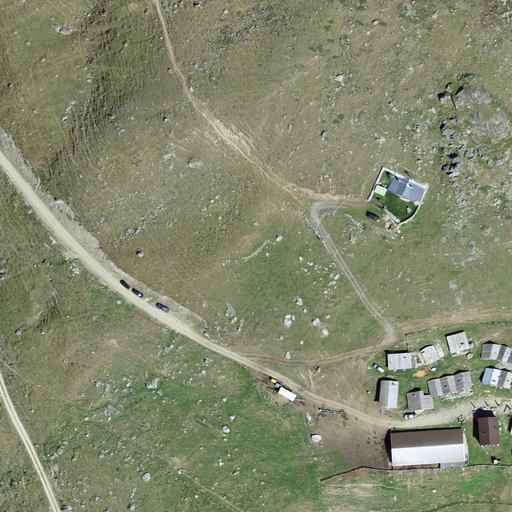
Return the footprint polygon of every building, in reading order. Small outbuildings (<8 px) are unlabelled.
[(422,192),(391,178),(384,193),(415,207),(422,192)] [(465,333),(448,338),(452,353),(469,348),(465,333)] [(434,346),(421,350),(426,364),(439,360),(438,358),(434,346)] [(511,350),(502,346),(484,346),(484,360),(499,360),(511,365),(511,350)] [(410,353),(389,353),(389,370),(411,370),(410,353)] [(511,371),(487,367),(483,383),(497,385),(509,389),(511,387),(511,371)] [(468,371),(428,380),(432,397),(472,387),(468,371)] [(398,382),(382,381),(381,407),(398,407),(398,382)] [(423,395),(423,391),(406,393),(408,412),(433,409),(431,397),(429,397),(429,395),(423,395)] [(500,417),(479,419),(480,444),(501,442),(500,417)] [(463,427),(392,432),(395,467),(466,462),(463,427)]
